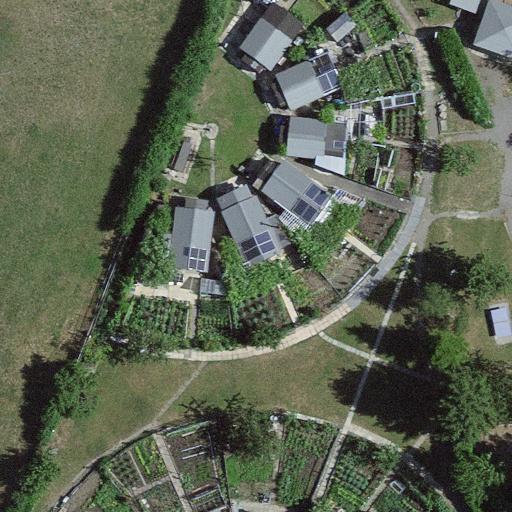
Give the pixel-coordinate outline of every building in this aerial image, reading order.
[(511,48),(511,10),(489,2),(477,37),(511,49),(511,48)] [(293,20),(271,3),(245,40),(267,56),(293,20)] [(331,78),(320,53),(277,71),(288,96),(331,78)] [(338,120),(291,114),(287,145),(334,151),(338,120)] [(317,192),(280,163),(264,182),(301,212),(317,192)] [(252,196),(226,207),(244,249),(270,238),(252,196)] [(202,207),(174,205),(171,251),(199,253),(202,207)]
